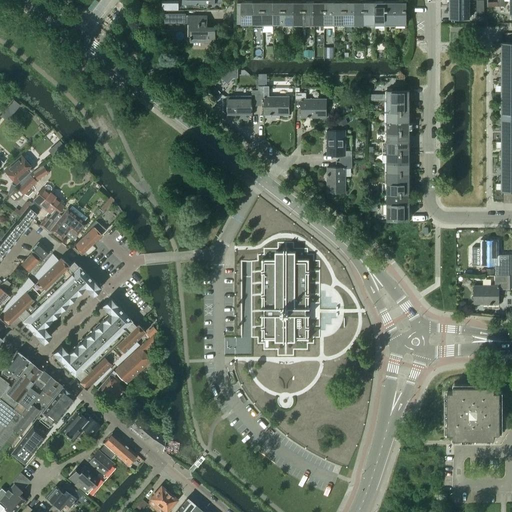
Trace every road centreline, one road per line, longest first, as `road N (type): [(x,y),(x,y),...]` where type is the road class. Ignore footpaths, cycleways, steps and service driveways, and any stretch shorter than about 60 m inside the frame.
road 1 (residential): [(219,511),(37,359)]
road 2 (tertiary): [(262,179),(78,36)]
road 3 (residential): [(429,205),(430,0)]
road 4 (unclassified): [(262,179),(221,254),(139,260)]
road 5 (residential): [(37,359),(139,260)]
road 6 (residential): [(507,451),(459,450),(458,484),(507,485)]
road 7 (tertiary): [(362,263),(262,179)]
